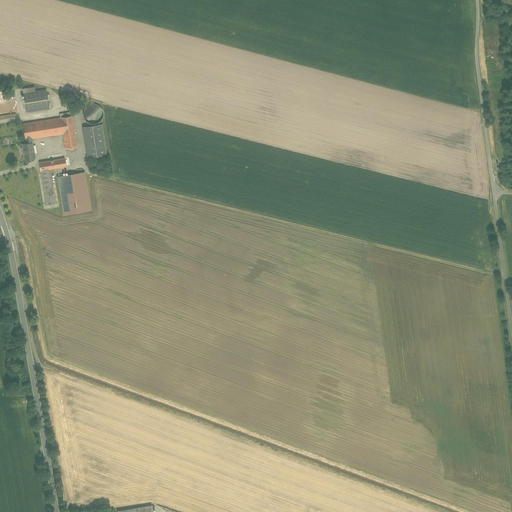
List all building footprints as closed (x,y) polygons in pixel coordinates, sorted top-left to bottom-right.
[(22,94),(25,114),(48,110),(45,90),(22,94)] [(101,111),(99,108),(95,106),(91,106),(88,107),(84,109),(82,112),(82,116),(83,120),(85,123),(88,125),(93,125),(96,125),(99,122),(101,118),(102,115),(101,111)] [(77,149),(74,133),(71,117),(71,112),(58,115),(58,119),(21,125),(24,145),(20,145),(23,163),(33,161),(30,144),(32,143),(31,140),(61,135),(63,151),(77,149)] [(101,125),(81,128),(86,159),(106,156),(101,125)] [(63,159),(37,163),(45,207),(56,205),(50,171),(65,168),(63,159)] [(84,174),(55,179),(61,217),(90,212),(84,174)]
